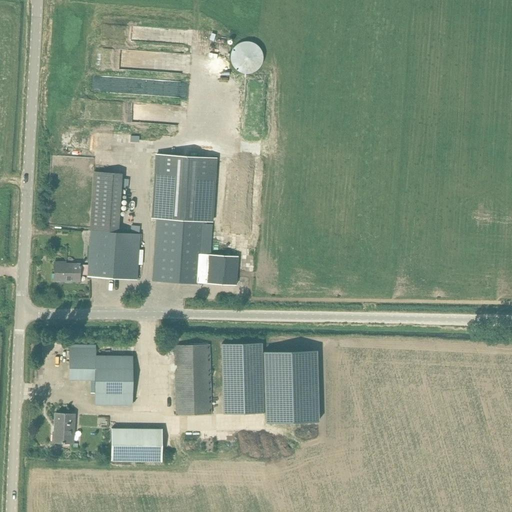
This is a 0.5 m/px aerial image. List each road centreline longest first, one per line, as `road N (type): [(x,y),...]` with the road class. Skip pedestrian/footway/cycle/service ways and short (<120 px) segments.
road 1 (unclassified): [(21,314),(511,321)]
road 2 (tertiary): [(21,314),(36,0)]
road 3 (tertiary): [(17,511),(21,314)]
